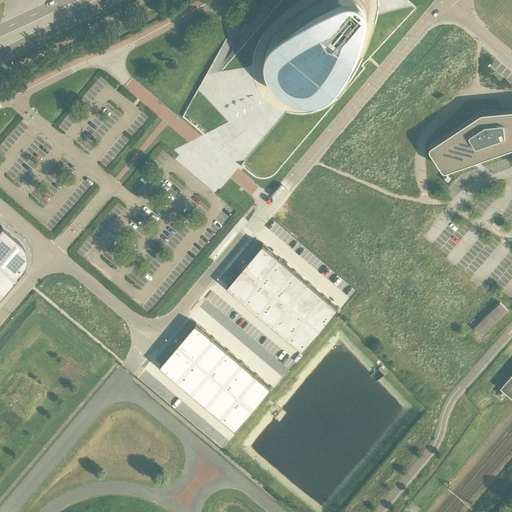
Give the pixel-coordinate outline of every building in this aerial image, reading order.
[(284,26),(274,36),(277,39),(274,43),(270,50),(268,59),(269,63),(270,72),(275,81),(282,87),(290,92),(300,94),(313,95),(315,95),(320,94),(327,89),(330,86),(334,88),(336,86),(338,82),(341,78),(344,73),(349,65),(354,56),(358,45),(362,34),(365,25),(366,17),(366,7),(362,1),(361,0),(322,0),(313,5),(305,10),(297,16),(284,26)] [(245,42),(261,23),(257,20),(255,22),(254,21),(239,38),(245,42)] [(511,107),(483,110),(482,110),(481,110),(480,111),(431,143),(431,144),(430,145),(430,146),(430,147),(430,148),(443,167),(444,168),(445,168),(446,168),(511,144),(511,107)] [(0,296),(3,294),(16,278),(24,268),(25,266),(25,265),(26,263),(26,261),(27,259),(27,257),(26,255),(26,253),(26,252),(25,250),(24,248),(24,246),(23,245),(21,243),(20,242),(19,241),(1,226),(0,227),(0,296)] [(263,243),(227,286),(302,349),(338,307),(263,243)] [(500,302),(474,327),(482,336),(508,311),(500,302)] [(161,364),(236,428),(272,386),(196,322),(161,364)] [(511,375),(502,387),(508,391),(511,394),(511,375)]
